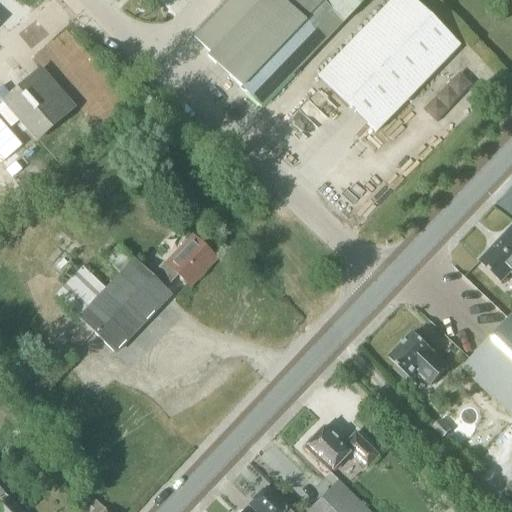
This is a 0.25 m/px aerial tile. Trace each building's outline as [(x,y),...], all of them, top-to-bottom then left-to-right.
[(365,0),(229,0),(193,38),(210,53),(207,57),(260,108),(342,23),(343,24),(365,0)] [(392,0),(318,77),(375,133),(459,46),(411,0),(392,0)] [(36,140),(73,108),(39,70),(3,102),(36,140)] [(437,122),(475,85),(462,72),(424,108),(437,122)] [(511,257),(511,228),(497,244),(511,257)] [(82,267),(54,296),(78,319),(114,354),(170,296),(163,290),(177,275),(189,287),(215,260),(192,237),(166,264),(165,262),(150,277),(134,261),(118,246),(105,258),(121,275),(106,290),(82,267)] [(511,257),(497,244),(480,262),(502,283),(511,273),(511,274),(511,257)] [(511,317),(463,369),(511,415),(511,317)] [(433,385),(449,369),(434,355),(436,353),(429,347),(432,345),(424,337),(421,340),(414,333),(389,359),(397,366),(394,369),(406,381),(416,370),(433,385)] [(432,429),(443,440),(452,430),(441,420),(432,429)] [(324,427),(303,448),(330,473),(350,452),(367,469),(378,456),(354,434),(343,446),(324,427)] [(369,511),(338,481),(307,511),(369,511)] [(289,511),(265,488),(248,506),(254,511),(289,511)] [(0,504),(0,511),(22,511),(8,497),(0,504)] [(107,511),(105,510),(96,501),(90,507),(94,510),(91,511),(107,511)]
